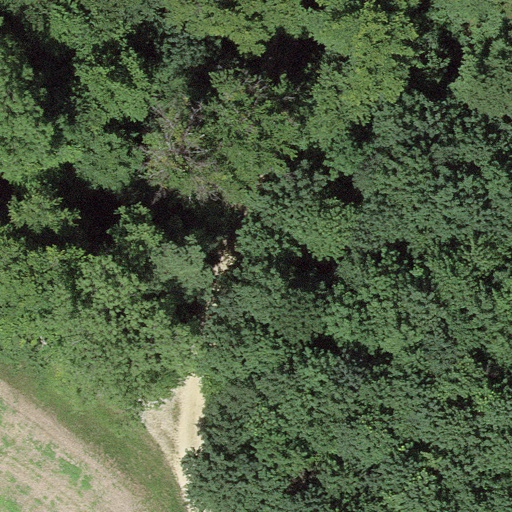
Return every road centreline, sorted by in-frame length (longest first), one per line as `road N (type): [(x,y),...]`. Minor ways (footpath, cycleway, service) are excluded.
road 1 (track): [(202,511),(182,439),(195,347),(229,243)]
road 2 (track): [(286,0),(229,243)]
road 3 (track): [(0,310),(182,439)]
